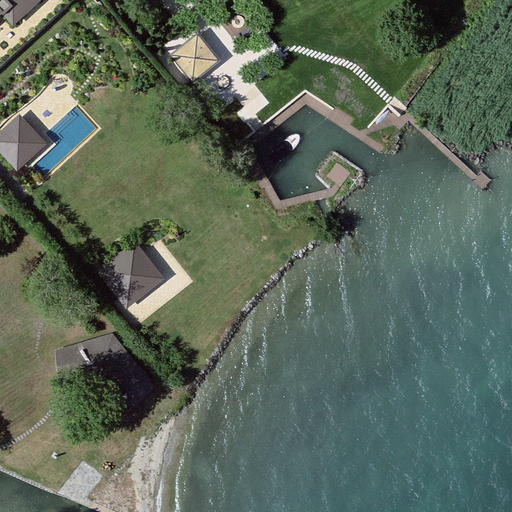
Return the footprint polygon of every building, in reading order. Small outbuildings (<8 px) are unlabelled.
[(40,0),(0,0),(0,15),(1,15),(14,24),(40,0)] [(218,60),(199,36),(173,56),(193,81),(218,60)] [(46,143),(19,116),(0,135),(0,148),(20,168),(46,143)] [(164,278),(136,242),(100,270),(128,306),(164,278)] [(153,385),(113,336),(56,351),(61,375),(94,373),(128,412),(153,385)]
